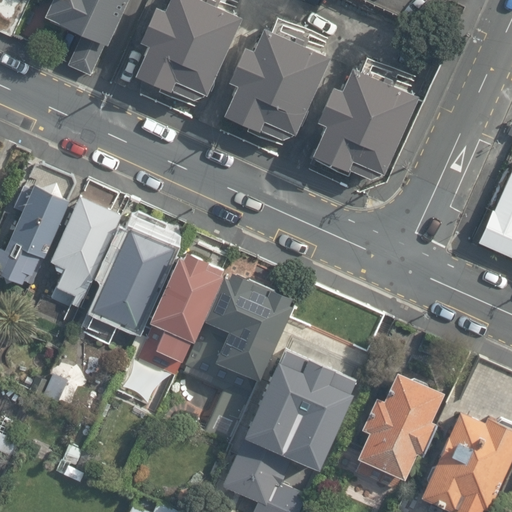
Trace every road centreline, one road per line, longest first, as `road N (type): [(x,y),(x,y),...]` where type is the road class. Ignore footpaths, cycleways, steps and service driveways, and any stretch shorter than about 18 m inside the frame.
road 1 (tertiary): [(0,85),(401,260)]
road 2 (tertiary): [(511,15),(401,260)]
road 3 (residential): [(401,260),(511,310)]
